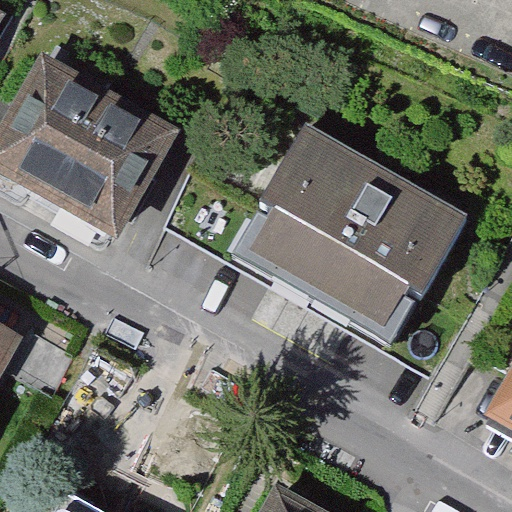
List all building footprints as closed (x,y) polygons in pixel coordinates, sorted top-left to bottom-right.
[(0,36),(9,20),(0,15),(0,36)] [(186,148),(49,69),(0,154),(0,198),(118,267),(186,148)] [(469,228),(314,146),(245,277),(400,359),(469,228)] [(0,434),(43,354),(0,331),(0,434)] [(511,398),(499,419),(511,427),(511,398)] [(79,511),(60,502),(54,511),(79,511)]
